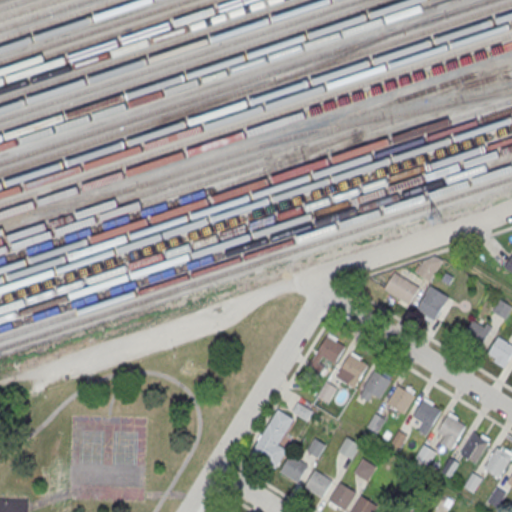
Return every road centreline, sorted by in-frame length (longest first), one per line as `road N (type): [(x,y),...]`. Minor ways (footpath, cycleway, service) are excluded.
road 1 (residential): [(320,293),(185,511)]
road 2 (residential): [(511,410),(320,293)]
road 3 (residential): [(511,207),(335,270),(320,293)]
